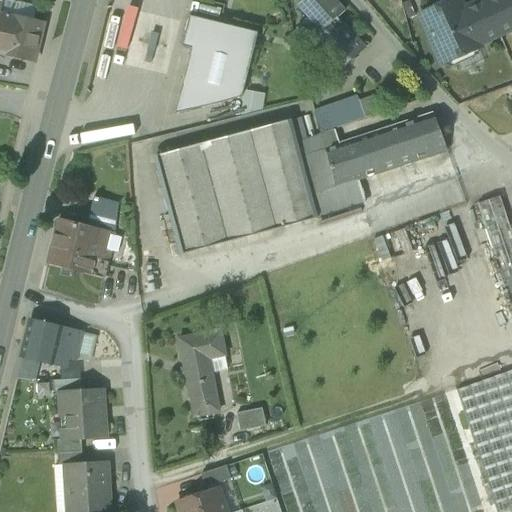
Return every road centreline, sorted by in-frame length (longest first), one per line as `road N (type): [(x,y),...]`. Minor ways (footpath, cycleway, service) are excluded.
road 1 (residential): [(8,297),(126,323),(144,511)]
road 2 (primary): [(8,297),(84,0)]
road 3 (unclassified): [(352,0),(458,121),(511,163)]
